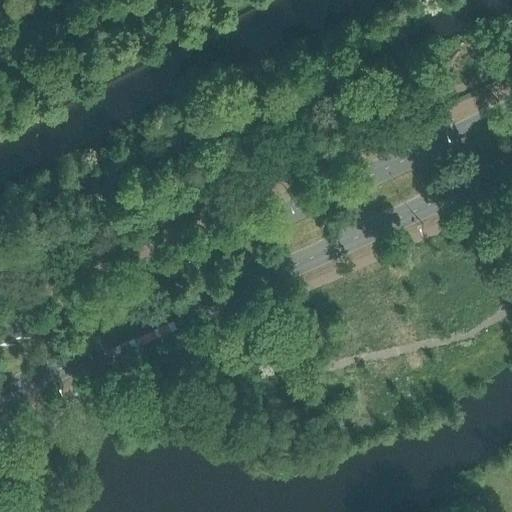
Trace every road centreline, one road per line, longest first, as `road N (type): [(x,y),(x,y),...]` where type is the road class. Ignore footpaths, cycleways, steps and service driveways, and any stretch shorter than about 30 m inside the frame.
road 1 (secondary): [(511,111),(0,341)]
road 2 (secondary): [(0,396),(511,169)]
